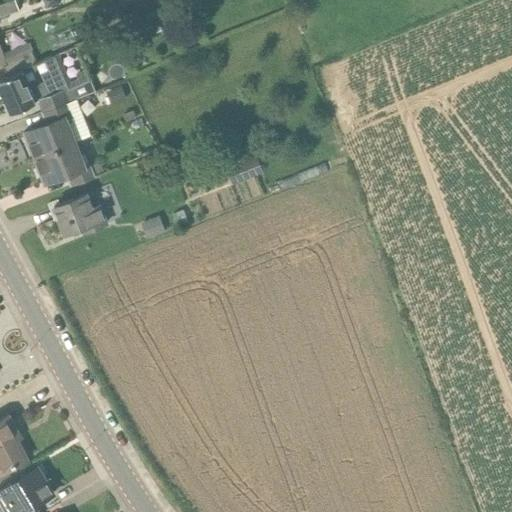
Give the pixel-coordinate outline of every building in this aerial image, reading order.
[(0,22),(1,22),(0,19),(0,16),(19,10),(15,0),(9,0),(0,3),(0,22)] [(31,50),(22,53),(6,60),(0,45),(0,67),(3,66),(7,76),(36,63),(31,50)] [(90,80),(68,88),(54,56),(36,63),(7,76),(0,79),(0,101),(4,99),(11,113),(39,101),(43,111),(76,99),(95,92),(90,80)] [(125,96),(122,87),(106,92),(110,105),(126,99),(125,96)] [(74,141),(90,135),(76,99),(43,111),(47,122),(24,132),(29,143),(34,141),(40,155),(74,142),(74,141)] [(137,119),(133,111),(122,115),(125,123),(137,119)] [(93,177),(93,175),(89,165),(88,164),(84,166),(74,142),(40,155),(34,157),(35,158),(40,156),(46,171),(40,173),(45,184),(67,175),(71,186),(93,177)] [(231,183),(262,171),(256,155),(225,167),(231,183)] [(89,165),(93,175),(103,171),(99,161),(89,165)] [(106,223),(100,206),(92,209),(87,194),(53,207),(64,234),(91,224),(93,229),(106,223)] [(165,232),(159,216),(141,223),(147,239),(165,232)] [(0,472),(27,459),(13,433),(17,431),(8,415),(0,419),(0,472)] [(0,509),(1,511),(36,511),(34,506),(53,495),(37,467),(0,488),(0,509)]
